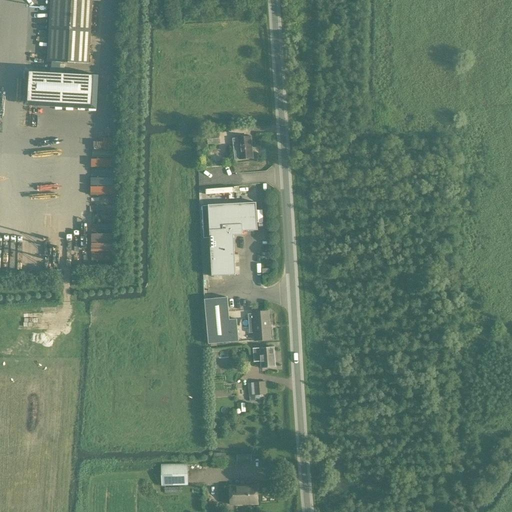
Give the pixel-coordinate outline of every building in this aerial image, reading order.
[(89,64),(91,32),(93,1),(101,1),(100,0),(51,0),(50,29),(49,51),(48,62),(62,62),(89,64)] [(27,71),(25,101),(95,105),(97,75),(27,71)] [(27,109),(26,119),(48,121),(49,111),(27,109)] [(219,133),(207,134),(208,145),(220,143),(219,133)] [(238,138),(232,139),(234,160),(240,159),(254,158),(251,136),(238,138)] [(93,168),(93,187),(117,187),(117,168),(93,168)] [(208,189),(208,200),(238,199),(237,188),(208,189)] [(93,196),(92,252),(116,252),(117,196),(93,196)] [(212,276),(236,275),(235,255),(232,255),(230,232),(258,230),(256,202),(208,205),(212,276)] [(205,299),(206,311),(209,344),(239,341),(237,319),(230,319),(228,297),(205,299)] [(253,313),(255,340),(271,339),(269,311),(253,313)] [(260,350),(254,351),(255,359),(261,359),(262,368),(275,367),(274,347),(260,348),(260,350)] [(255,395),(266,394),(265,382),(254,382),(255,395)] [(226,453),(214,453),(213,467),(226,467),(226,453)] [(163,481),(187,481),(187,464),(162,465),(163,481)] [(257,485),(229,487),(230,505),(258,503),(257,485)]
